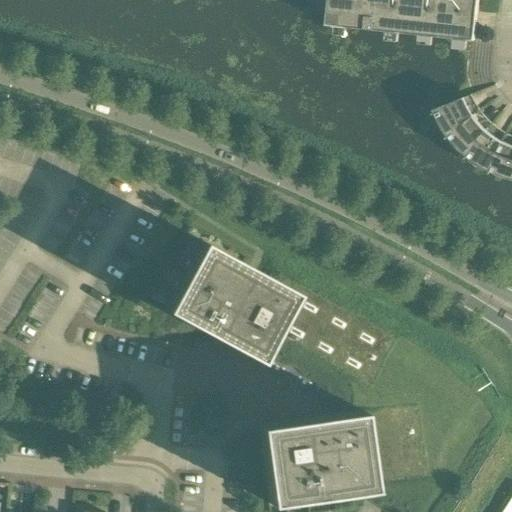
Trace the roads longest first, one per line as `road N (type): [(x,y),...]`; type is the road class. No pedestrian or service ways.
road 1 (tertiary): [(0,103),(118,138),(273,203),(403,265),(511,331)]
road 2 (tertiary): [(511,298),(282,180),(126,116),(0,76)]
road 3 (residential): [(0,464),(152,478),(149,511)]
